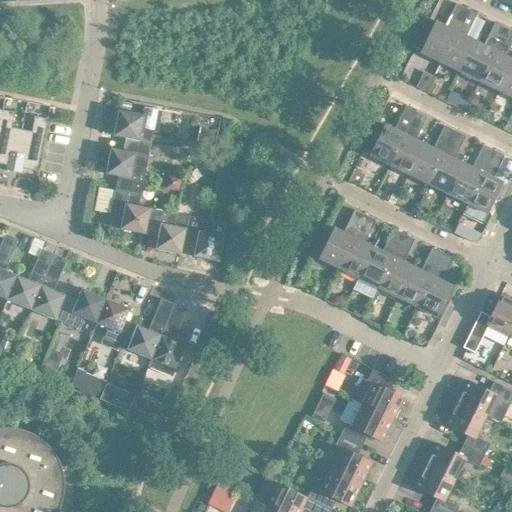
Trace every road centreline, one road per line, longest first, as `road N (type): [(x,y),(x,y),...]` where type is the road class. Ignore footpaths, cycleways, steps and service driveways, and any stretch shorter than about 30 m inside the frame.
road 1 (residential): [(63,233),(98,71),(98,0)]
road 2 (residential): [(246,290),(152,274),(63,233)]
road 3 (residential): [(492,265),(348,192)]
road 4 (residential): [(441,368),(295,300)]
road 5 (residential): [(441,368),(377,511)]
